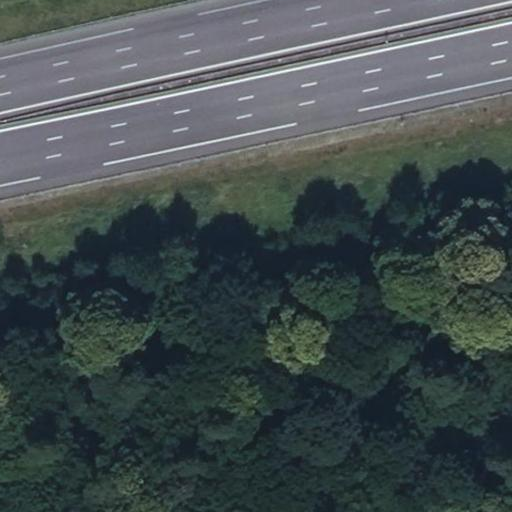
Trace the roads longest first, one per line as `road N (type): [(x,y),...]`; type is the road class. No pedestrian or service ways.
road 1 (motorway): [(0,160),(511,53)]
road 2 (motorway): [(385,0),(0,83)]
